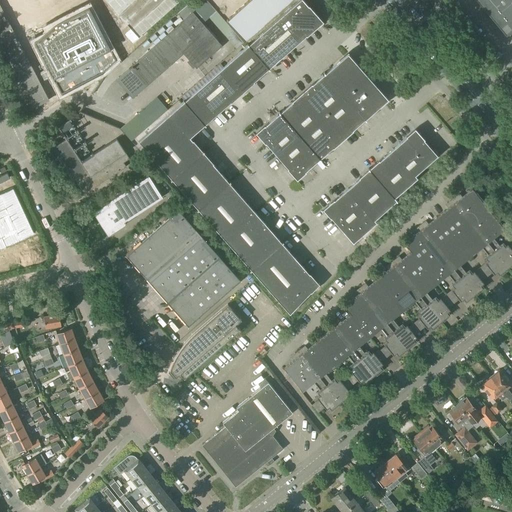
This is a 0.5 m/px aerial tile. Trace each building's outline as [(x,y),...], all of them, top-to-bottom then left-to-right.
[(210,18),(237,49),(243,43),(205,0),(195,0),(211,17),(210,18)] [(256,0),(248,0),(244,4),(263,25),(272,17),(256,0)] [(300,0),(248,46),(268,69),(322,22),(302,0),(300,0)] [(271,0),(256,0),(272,17),(280,9),(271,0)] [(287,0),(271,0),(280,9),(289,2),(287,0)] [(511,0),(476,0),(506,36),(511,30),(511,0)] [(244,4),(236,12),(254,33),(263,25),(244,4)] [(213,53),(222,45),(193,13),(194,12),(187,5),(178,13),(185,21),(118,80),(133,97),(184,52),(197,67),(213,53)] [(69,24),(32,42),(59,95),(102,74),(116,61),(88,7),(66,18),(69,24)] [(236,12),(226,20),(245,41),(254,33),(236,12)] [(222,69),(242,92),(268,69),(248,46),(222,69)] [(365,120),(364,120),(365,121),(366,120),(365,119),(388,100),(348,54),(325,74),(324,73),(323,73),(324,74),(325,74),(345,97),(365,120)] [(204,125),(233,100),(242,92),(222,69),(184,102),(204,125)] [(322,116),(345,97),(325,74),(324,74),(302,93),(322,116)] [(44,90),(28,98),(33,108),(49,99),(44,90)] [(300,136),(322,116),(302,93),(279,113),(300,136)] [(320,159),(364,120),(365,120),(345,97),(322,116),(300,136),(320,159)] [(172,179),(202,153),(190,138),(204,125),(184,102),(139,141),(172,179)] [(277,156),(300,136),(279,113),(257,133),(277,156)] [(394,198),(417,178),(415,176),(437,156),(415,130),(369,170),(394,198)] [(300,136),(277,156),(297,179),(320,159),(300,136)] [(67,140),(66,139),(52,148),(73,181),(76,179),(85,194),(93,188),(126,167),(124,163),(130,159),(117,139),(93,154),(81,162),(74,152),(67,140)] [(198,210),(229,183),(202,153),(172,179),(198,210)] [(397,201),(394,198),(369,170),(347,190),(374,220),(397,201)] [(108,236),(126,225),(125,224),(126,222),(126,221),(163,197),(149,176),(93,213),(108,236)] [(225,240),(255,213),(229,183),(198,210),(225,240)] [(0,192),(0,250),(33,234),(11,187),(0,192)] [(438,217),(471,256),(482,248),(488,255),(485,258),(488,260),(485,263),(494,274),(497,272),(499,275),(511,264),(511,249),(508,244),(505,247),(503,244),(500,246),(494,238),(505,229),(472,189),(461,198),(459,195),(447,205),(449,207),(438,217)] [(376,223),(374,220),(347,190),(324,210),(353,243),(376,223)] [(188,326),(240,280),(177,209),(126,255),(188,326)] [(251,270),(282,243),(255,213),(225,240),(251,270)] [(460,265),(471,256),(438,217),(428,225),(425,222),(414,232),(416,234),(404,243),(411,252),(437,283),(448,275),(455,282),(452,285),(454,287),(451,290),(461,301),(463,299),(466,302),(483,288),(481,285),(484,283),(474,271),(471,274),(469,271),(466,273),(460,265)] [(282,243),(251,270),(289,314),(318,284),(282,243)] [(426,292),(437,283),(411,252),(401,260),(399,258),(396,260),(387,267),(389,270),(378,279),(404,310),(415,302),(421,309),(418,312),(420,314),(418,317),(427,328),(430,326),(432,329),(449,315),(447,312),(450,310),(440,298),(438,301),(435,298),(433,300),(426,292)] [(393,319),(404,310),(378,279),(367,287),(365,285),(356,292),(353,294),(355,297),(344,306),(351,314),(370,337),(381,328),(387,336),(384,339),(387,341),(384,344),(393,355),(396,353),(398,356),(416,342),(414,339),(416,337),(407,325),(404,328),(402,325),(399,327),(393,319)] [(184,378),(194,368),(240,329),(236,324),(241,319),(227,304),(195,333),(190,338),(184,343),(180,349),(176,356),(172,363),(170,370),(175,377),(180,373),(184,378)] [(359,346),(370,337),(351,314),(341,323),(338,320),(326,330),(329,332),(316,342),(335,365),(347,355),(354,363),(351,366),(353,368),(350,371),(360,382),(363,380),(365,383),(382,369),(380,366),(383,364),(373,352),(370,355),(368,352),(365,354),(359,346)] [(46,328),(61,326),(59,315),(43,317),(46,328)] [(3,324),(4,331),(24,327),(22,321),(3,324)] [(60,344),(74,339),(71,328),(56,333),(60,344)] [(0,334),(0,335),(4,347),(8,346),(14,343),(10,331),(0,334)] [(43,335),(35,337),(37,343),(45,340),(43,335)] [(64,354),(78,348),(74,339),(60,344),(63,352),(64,354)] [(335,365),(316,342),(307,350),(305,347),(293,357),(295,359),(284,368),(302,392),(314,383),(320,390),(317,393),(319,395),(317,398),(326,409),(329,407),(331,410),(348,396),(346,393),(349,391),(339,379),(337,382),(334,379),(332,381),(325,373),(335,365)] [(14,343),(8,346),(11,354),(17,351),(14,343)] [(48,348),(40,351),(42,356),(50,354),(48,348)] [(68,366),(82,360),(79,351),(78,348),(64,354),(68,366)] [(51,358),(44,361),(46,367),(54,364),(51,358)] [(74,378),(88,372),(82,360),(68,366),(70,370),(74,378)] [(17,363),(10,366),(12,371),(19,368),(17,363)] [(41,370),(34,373),(37,379),(43,376),(41,370)] [(510,400),(511,398),(511,394),(508,390),(506,388),(511,384),(501,370),(491,378),(504,393),(510,400)] [(80,389),(93,382),(88,373),(88,372),(74,378),(79,387),(80,389)] [(21,373),(13,376),(16,381),(23,379),(21,373)] [(59,378),(52,382),(55,387),(62,383),(59,378)] [(510,400),(504,393),(491,378),(482,386),(492,399),(497,395),(499,397),(502,401),(506,397),(509,401),(510,400)] [(85,398),(98,391),(93,382),(80,389),(85,398)] [(236,487),(283,449),(270,432),(269,431),(292,412),(268,382),(236,408),(238,410),(223,423),(225,426),(202,445),(209,453),(236,487)] [(26,384),(18,387),(21,393),(28,389),(26,384)] [(65,390),(58,393),(61,399),(68,395),(65,390)] [(98,391),(85,398),(91,408),(104,401),(98,391)] [(7,393),(0,396),(0,409),(12,404),(7,393)] [(460,400),(461,402),(457,405),(467,418),(472,424),(481,417),(477,412),(477,411),(466,398),(465,399),(463,398),(460,400)] [(34,400),(26,404),(29,409),(36,406),(34,400)] [(71,400),(64,404),(66,409),(73,405),(71,400)] [(497,414),(502,410),(497,403),(491,407),(497,414)] [(0,413),(4,422),(17,415),(12,404),(0,409),(0,413)] [(477,443),(467,430),(473,426),(467,418),(457,405),(456,406),(454,406),(451,408),(451,410),(449,412),(450,413),(447,416),(450,420),(454,417),(462,429),(455,435),(467,450),(477,443)] [(498,421),(485,405),(477,411),(477,412),(481,417),(490,428),(498,421)] [(98,428),(109,417),(100,409),(90,420),(98,428)] [(39,411),(32,415),(35,420),(42,416),(39,411)] [(81,417),(78,412),(71,416),(74,421),(81,417)] [(9,433),(23,426),(17,415),(4,422),(9,433)] [(44,420),(37,424),(40,430),(47,426),(44,420)] [(14,443),(27,436),(23,426),(9,433),(14,443)] [(423,433),(436,449),(441,445),(440,444),(444,441),(432,426),(423,433)] [(418,462),(427,474),(433,469),(430,465),(436,460),(431,453),(436,449),(423,433),(413,441),(419,448),(416,450),(423,458),(418,462)] [(48,438),(51,443),(60,439),(57,434),(48,438)] [(27,436),(14,443),(19,454),(20,453),(19,452),(26,449),(27,450),(40,444),(38,440),(31,443),(27,436)] [(78,449),(83,443),(79,439),(73,445),(78,449)] [(455,439),(445,446),(450,453),(457,448),(459,450),(462,448),(455,439)] [(58,444),(51,448),(54,453),(61,449),(58,444)] [(69,458),(75,452),(71,448),(65,454),(69,458)] [(22,466),(27,475),(40,467),(46,463),(41,454),(22,466)] [(395,455),(385,463),(396,477),(400,482),(408,476),(405,473),(410,469),(401,458),(399,460),(395,455)] [(131,479),(145,467),(141,463),(140,464),(136,458),(134,457),(132,456),(129,456),(127,457),(114,468),(119,475),(124,471),(131,479)] [(421,479),(427,474),(418,462),(411,467),(421,479)] [(390,490),(400,482),(396,477),(385,463),(375,472),(379,477),(376,479),(384,489),(387,487),(390,490)] [(40,467),(27,475),(33,485),(40,480),(41,482),(54,475),(51,471),(45,474),(40,467)] [(137,487),(151,477),(148,473),(149,472),(145,467),(131,479),(137,487)] [(151,477),(137,487),(144,496),(159,484),(155,480),(154,480),(151,477)] [(361,492),(366,487),(359,479),(354,483),(361,492)] [(119,489),(120,488),(115,482),(110,486),(115,492),(119,489)] [(151,504),(164,493),(161,490),(162,489),(159,484),(144,496),(151,504)] [(108,497),(112,494),(107,488),(103,491),(108,497)] [(341,508),(353,499),(344,488),(332,498),(341,508)] [(123,495),(119,489),(115,492),(119,498),(123,495)] [(376,496),(389,511),(399,511),(382,491),(376,496)] [(366,495),(371,500),(375,498),(370,492),(366,495)] [(164,493),(151,504),(157,511),(158,511),(172,501),(168,496),(167,497),(164,493)] [(112,494),(108,497),(113,503),(117,500),(112,494)] [(89,511),(96,507),(89,498),(75,510),(76,511),(89,511)] [(375,498),(371,500),(376,507),(380,504),(375,498)] [(128,509),(132,505),(127,499),(123,503),(128,509)] [(343,511),(356,511),(361,509),(353,499),(341,508),(343,511)] [(175,511),(178,510),(175,507),(176,506),(172,501),(158,511),(175,511)]
